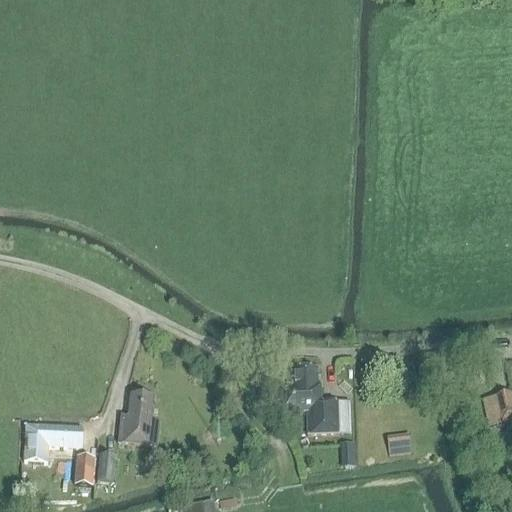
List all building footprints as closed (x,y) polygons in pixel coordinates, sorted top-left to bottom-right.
[(452,363),(430,364),(431,382),(453,381),(452,363)] [(290,372),(291,381),(291,387),(284,388),(285,415),(305,414),(306,437),(350,436),(349,403),(337,404),(336,403),(319,404),(318,371),(290,372)] [(482,401),(487,428),(511,423),(511,404),(510,395),(482,401)] [(154,448),(157,423),(151,422),(153,400),(128,397),(126,418),(119,417),(116,444),(154,448)] [(80,431),(33,429),(24,428),(21,465),(48,467),(49,449),(79,451),(80,431)] [(395,437),(384,438),(387,458),(398,457),(395,437)] [(348,467),(362,466),(360,442),(347,443),(348,467)] [(98,457),(95,485),(111,487),(114,458),(98,457)] [(76,459),(74,488),(91,489),(93,460),(76,459)]
